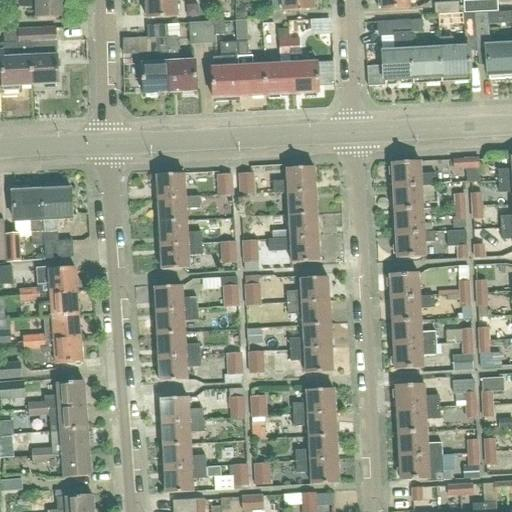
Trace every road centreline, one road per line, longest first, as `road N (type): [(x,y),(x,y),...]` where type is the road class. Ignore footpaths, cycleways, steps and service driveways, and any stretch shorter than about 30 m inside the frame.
road 1 (residential): [(354,134),(372,511)]
road 2 (residential): [(134,511),(106,145)]
road 3 (residential): [(106,145),(354,134)]
road 4 (residential): [(354,134),(511,125)]
road 5 (residential): [(106,145),(102,0)]
road 6 (residential): [(354,134),(346,0)]
